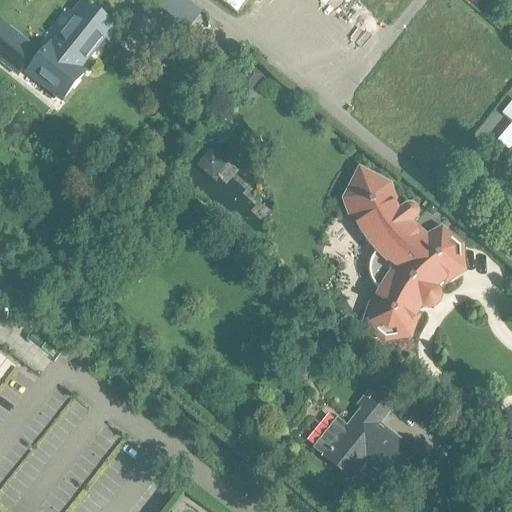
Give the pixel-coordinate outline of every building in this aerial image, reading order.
[(216,0),(236,16),(249,0),(216,0)] [(72,13),(75,15),(50,46),(49,45),(25,74),(61,103),(85,74),(80,70),(115,29),(82,2),(72,13)] [(0,65),(17,78),(39,51),(0,19),(0,65)] [(247,88),(253,88),(263,76),(248,63),(235,78),(247,88)] [(298,102),(273,81),(267,88),(292,109),(298,102)] [(493,193),(511,172),(491,156),(474,176),(493,193)] [(395,334),(395,333),(406,336),(412,320),(420,307),(425,309),(428,310),(431,310),(434,309),(435,308),(437,305),(438,301),(438,299),(437,298),(432,292),(444,282),(459,273),(456,249),(439,235),(426,242),(417,238),(406,226),(412,219),(413,218),(413,215),(412,214),(410,213),(409,213),(401,218),(386,193),(385,189),(361,176),(347,201),(357,226),(365,241),(374,254),(370,261),(367,266),(368,277),(372,286),(378,294),(368,316),(366,325),(378,328),(377,329),(377,330),(377,332),(377,333),(377,334),(377,336),(378,336),(379,338),(380,339),(380,340),(382,340),(383,341),(386,341),(387,341),(390,340),(391,340),(393,339),(394,337),(395,335),(395,334)] [(330,370),(343,353),(350,345),(331,330),(310,358),(330,370)] [(376,386),(360,406),(364,409),(347,431),(337,423),(315,451),(351,480),(366,462),(401,491),(423,463),(377,426),(396,403),(376,386)]
